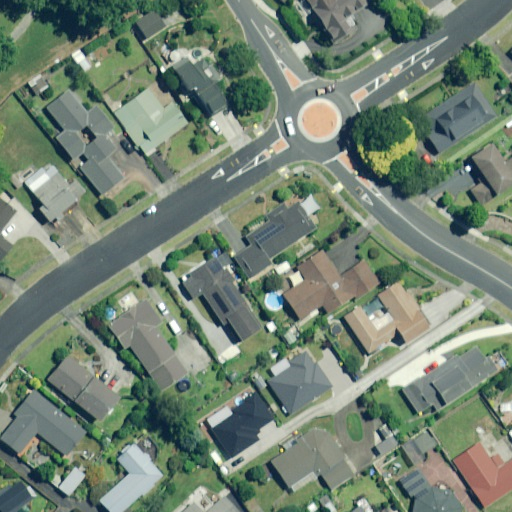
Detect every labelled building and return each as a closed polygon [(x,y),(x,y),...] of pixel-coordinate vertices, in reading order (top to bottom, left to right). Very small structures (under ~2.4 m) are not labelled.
[(305,0),(334,41),(352,29),(345,18),(372,0),(305,0)] [(155,11),(137,24),(148,38),(165,26),(155,11)] [(82,48),(73,55),(84,71),(93,65),(82,48)] [(186,59),(186,57),(186,56),(186,55),(186,53),(185,52),(184,51),(183,50),(182,49),(181,49),(179,48),(178,48),(176,48),(175,49),(174,50),(173,50),(172,51),(171,53),(170,54),(170,55),(170,57),(170,58),(171,60),(171,61),(172,62),(173,63),(174,64),(176,64),(177,64),(173,67),(188,91),(192,88),(209,116),(231,102),(218,81),(223,78),(209,56),(204,59),(199,51),(186,59)] [(49,87),(40,74),(28,83),(37,95),(49,87)] [(497,116),(475,83),(417,121),(439,155),(458,142),(456,139),(482,122),(484,125),(497,116)] [(164,109),(149,88),(115,113),(146,155),(190,123),(174,101),(164,109)] [(88,112),(71,91),(48,108),(65,131),(57,138),(74,160),(83,153),(90,162),(82,168),(103,196),(125,179),(108,156),(117,150),(106,136),(114,129),(97,106),(88,112)] [(495,144),(472,159),(481,174),(477,177),(482,183),(471,190),(482,206),(511,185),(511,159),(508,163),(495,144)] [(70,186),(53,166),(46,172),(42,167),(24,182),(43,205),(39,209),(50,222),(56,216),(60,221),(73,210),(70,206),(86,192),(76,180),(70,186)] [(319,207),(310,193),(288,208),(285,203),(269,214),(272,219),(246,236),(252,245),(234,257),(249,280),(273,264),(270,259),(316,229),(307,215),(319,207)] [(0,260),(1,261),(13,246),(0,235),(0,234),(18,213),(0,198),(0,260)] [(323,305),(328,314),(380,283),(365,260),(341,276),(323,250),(298,267),(306,280),(284,295),(300,320),(323,305)] [(262,330),(217,258),(191,275),(193,278),(183,284),(194,301),(203,295),(223,326),(228,322),(241,343),(262,330)] [(431,327),(400,281),(345,317),(368,353),(399,333),(406,343),(431,327)] [(125,350),(130,346),(161,393),(189,374),(157,326),(165,321),(150,299),(109,326),(125,350)] [(485,360),(475,346),(404,391),(418,414),(433,405),(437,411),(499,372),(490,357),(485,360)] [(315,364),(307,352),(288,364),(290,368),(270,382),(292,415),(334,387),(317,363),(315,364)] [(121,397),(69,355),(49,381),(100,422),(121,397)] [(87,433),(34,391),(14,416),(18,418),(1,440),(21,455),(38,434),(68,458),(87,433)] [(275,421),(258,394),(233,411),(235,415),(213,430),(233,461),(261,443),(255,434),(275,421)] [(511,403),(501,403),(501,411),(511,411),(511,403)] [(496,426),(489,414),(473,423),(480,436),(496,426)] [(397,438),(402,434),(396,426),(391,430),(388,426),(380,432),(386,441),(377,448),(383,456),(401,443),(397,438)] [(437,445),(425,429),(401,447),(416,466),(426,459),(423,455),(437,445)] [(295,444),(293,440),(284,447),(288,452),(272,462),(293,493),(321,474),(332,491),(357,475),(329,432),(315,431),(295,444)] [(490,459),(480,442),(453,460),(485,508),(511,490),(511,459),(505,464),(498,454),(490,459)] [(123,511),(164,477),(135,443),(117,458),(131,474),(100,501),(110,511),(123,511)] [(87,474),(77,465),(65,480),(58,475),(52,483),(70,496),(87,474)] [(448,489),(448,486),(448,485),(448,484),(449,483),(449,482),(449,481),(448,480),(448,479),(447,478),(446,478),(446,477),(445,477),(444,477),(443,477),(442,477),(441,477),(440,478),(439,479),(439,480),(438,481),(438,482),(438,483),(438,484),(439,484),(439,485),(440,486),(441,487),(442,487),(443,487),(443,489),(434,488),(433,488),(420,470),(402,482),(411,496),(415,495),(416,498),(411,511),(465,511),(458,499),(453,490),(448,489)] [(0,511),(18,511),(17,511),(36,500),(20,478),(0,489),(0,511)] [(238,511),(225,496),(207,511),(204,511),(196,502),(184,511),(238,511)]
